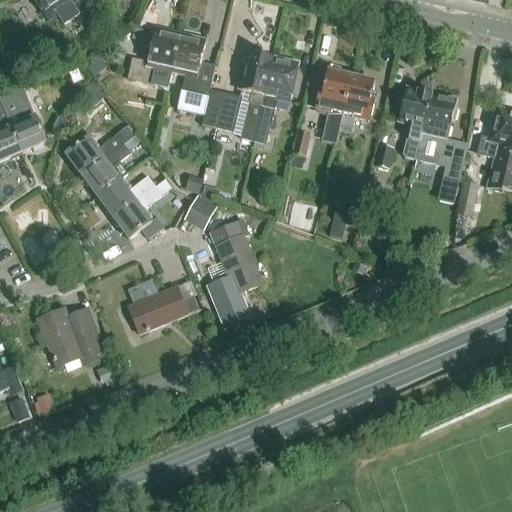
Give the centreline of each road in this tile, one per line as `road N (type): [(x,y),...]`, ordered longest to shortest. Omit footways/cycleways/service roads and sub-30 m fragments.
road 1 (residential): [(0,459),(463,263)]
road 2 (secondary): [(92,511),(511,328)]
road 3 (residential): [(0,296),(69,284),(166,246)]
road 4 (tertiary): [(511,32),(374,0)]
